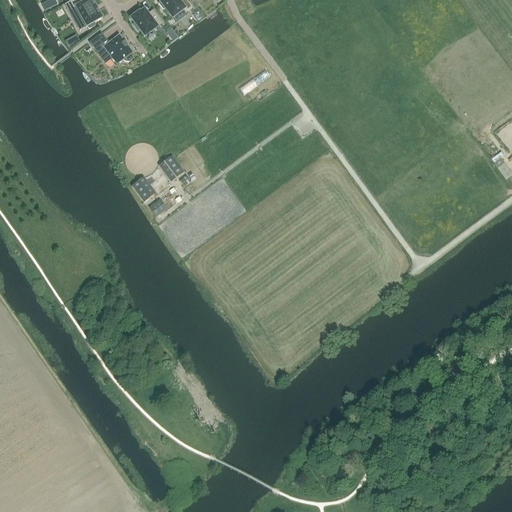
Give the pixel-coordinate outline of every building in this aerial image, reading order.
[(69,13),(75,9),(86,28),(87,27),(89,30),(95,26),(94,24),(102,20),(90,0),(89,0),(86,2),(84,0),(75,0),(65,6),(69,13)] [(172,19),(183,10),(186,14),(192,9),(185,0),(157,0),(160,3),(158,4),(163,10),(165,9),(172,19)] [(139,31),(144,37),(156,29),(163,24),(153,11),(147,16),(144,11),(140,15),(139,14),(131,20),(135,24),(133,26),(138,32),(139,31)] [(89,44),(97,54),(103,49),(116,65),(116,66),(117,65),(123,61),(124,62),(129,63),(132,60),(132,56),(131,55),(131,54),(131,55),(132,54),(132,53),(126,47),(127,47),(126,46),(125,44),(124,44),(119,37),(119,36),(118,37),(108,44),(101,35),(89,44)] [(492,155),(495,159),(505,151),(501,147),(492,155)] [(184,174),(172,157),(161,165),(173,182),(184,174)] [(132,187),(143,204),(153,197),(141,180),(132,187)] [(166,211),(160,201),(148,209),(155,219),(166,211)]
